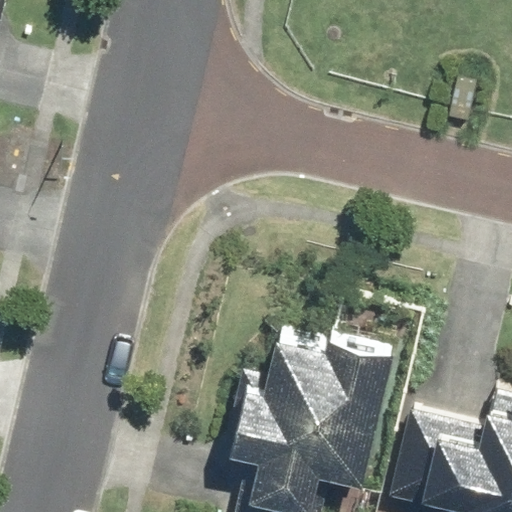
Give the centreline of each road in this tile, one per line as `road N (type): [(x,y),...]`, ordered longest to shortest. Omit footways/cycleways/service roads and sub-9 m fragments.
road 1 (residential): [(146,100),(46,511)]
road 2 (residential): [(146,100),(511,192)]
